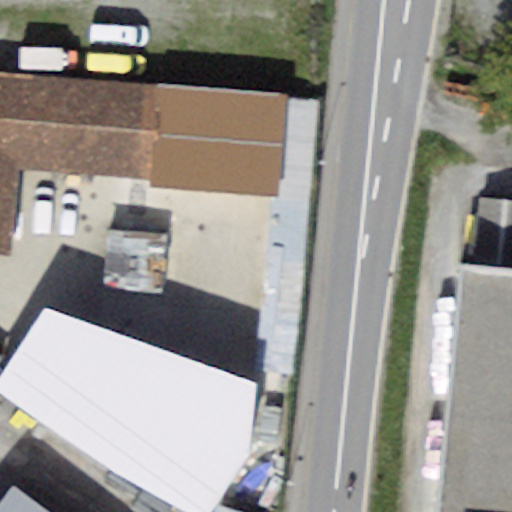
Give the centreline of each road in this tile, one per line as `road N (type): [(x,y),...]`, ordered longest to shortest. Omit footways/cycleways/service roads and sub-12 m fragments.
road 1 (primary): [(391,0),(340,511)]
road 2 (residential): [(165,511),(0,402)]
